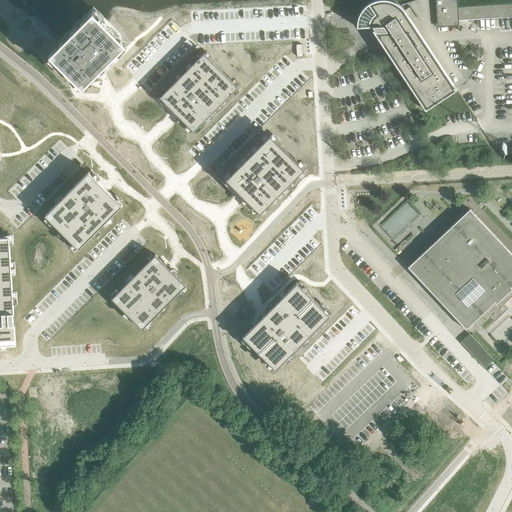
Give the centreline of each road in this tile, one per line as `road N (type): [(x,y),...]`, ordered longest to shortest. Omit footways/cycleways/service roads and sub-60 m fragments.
road 1 (residential): [(329,214),(319,0)]
road 2 (residential): [(492,511),(510,472),(510,449),(414,352)]
road 3 (residential): [(329,214),(433,328),(429,343),(414,352)]
road 4 (residential): [(414,352),(334,266),(329,214)]
